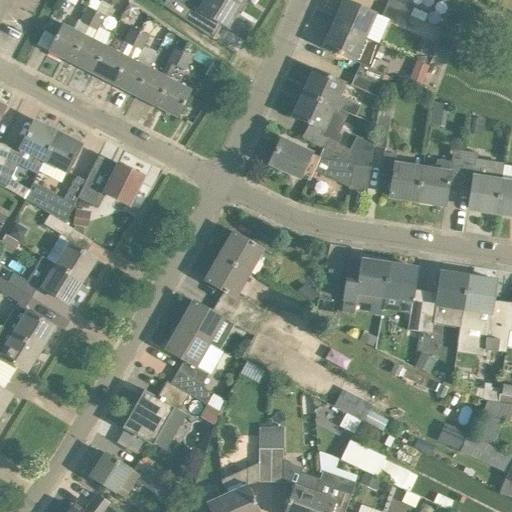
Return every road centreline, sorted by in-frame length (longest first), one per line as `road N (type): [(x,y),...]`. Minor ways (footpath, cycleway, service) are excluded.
road 1 (residential): [(18,511),(97,404),(222,176)]
road 2 (residential): [(511,253),(320,220),(222,176)]
road 3 (residential): [(222,176),(0,65)]
road 4 (residential): [(222,176),(294,0)]
